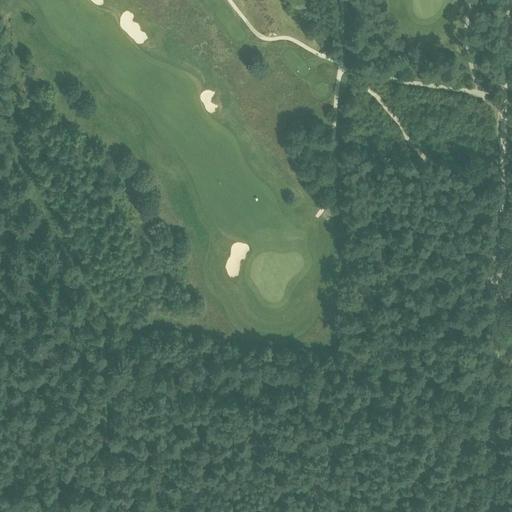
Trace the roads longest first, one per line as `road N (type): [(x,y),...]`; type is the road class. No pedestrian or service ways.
road 1 (track): [(496,398),(21,351)]
road 2 (track): [(496,398),(511,0)]
